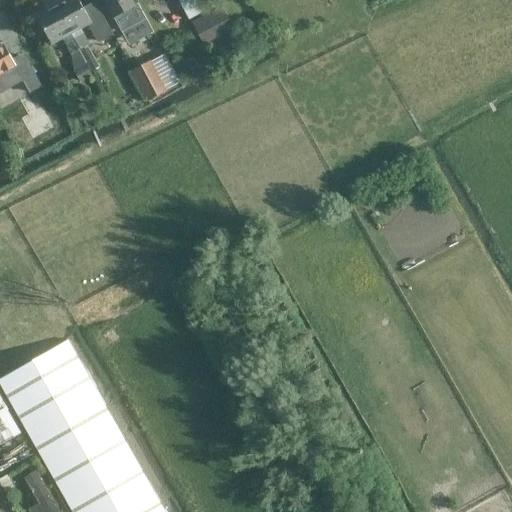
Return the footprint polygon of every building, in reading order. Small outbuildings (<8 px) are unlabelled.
[(97,2),(85,9),(79,0),(67,0),(56,6),(80,50),(90,45),(82,29),(90,25),(99,43),(114,35),(97,2)] [(134,20),(140,16),(131,0),(103,0),(119,28),(134,20)] [(178,0),(189,20),(207,10),(201,0),(178,0)] [(80,50),(56,6),(36,17),(52,46),(62,40),(71,56),(80,50)] [(219,63),(238,53),(230,36),(236,33),(222,6),(192,23),(206,50),(210,48),(219,63)] [(0,69),(0,89),(33,71),(25,56),(13,63),(14,66),(2,73),(0,69)] [(93,76),(85,62),(74,69),(81,83),(93,76)] [(134,71),(149,100),(166,90),(151,62),(134,71)] [(163,511),(67,341),(0,378),(0,384),(72,511),(163,511)] [(0,397),(0,433),(9,428),(1,414),(7,410),(0,397)] [(59,511),(36,471),(23,478),(38,504),(28,510),(29,511),(59,511)] [(7,475),(0,479),(0,482),(5,491),(14,486),(7,475)]
